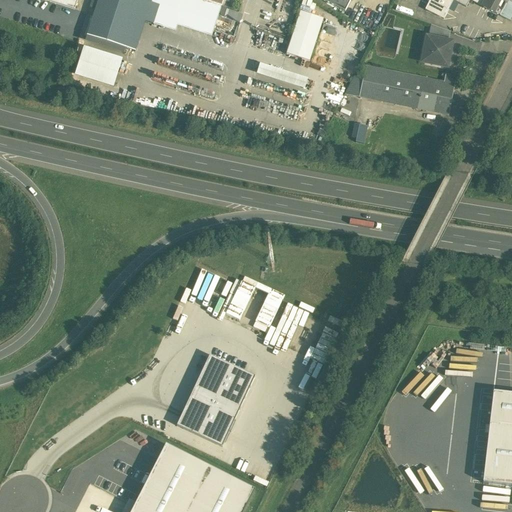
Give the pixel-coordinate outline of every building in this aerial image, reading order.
[(77,0),(41,0),(75,10),(77,0)] [(99,0),(87,38),(126,50),(137,14),(141,0),(99,0)] [(141,0),(137,14),(165,23),(165,24),(172,26),(173,20),(208,31),(216,6),(198,0),(141,0)] [(351,0),(321,0),(345,12),(351,0)] [(430,0),(425,10),(443,20),(453,0),(430,0)] [(467,0),(500,16),(507,2),(508,0),(467,0)] [(511,20),(511,4),(507,2),(500,16),(511,22),(511,20)] [(323,20),(300,12),(286,55),(309,63),(323,20)] [(450,33),(433,27),(431,40),(448,43),(450,33)] [(431,40),(427,39),(422,63),(447,68),(451,44),(448,43),(431,40)] [(121,62),(85,51),(76,79),(112,90),(121,62)] [(314,84),(267,69),(264,78),(311,93),(314,84)] [(445,77),(444,84),(365,69),(359,97),(449,115),(456,79),(445,77)] [(354,124),(351,142),(365,145),(369,127),(354,124)] [(176,427),(221,448),(255,377),(210,356),(176,427)] [(511,395),(494,393),(483,484),(511,486),(511,395)] [(245,511),(255,492),(167,446),(132,511),(245,511)]
